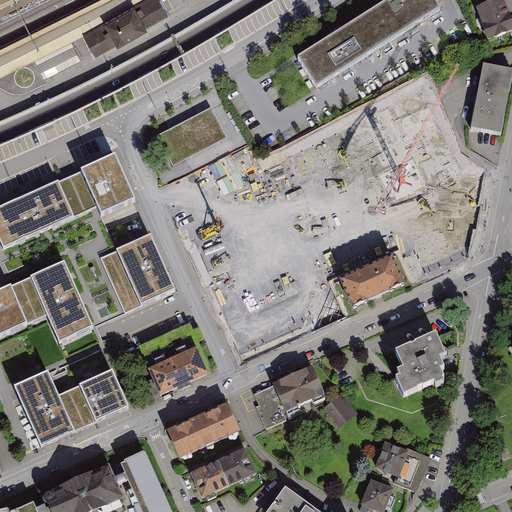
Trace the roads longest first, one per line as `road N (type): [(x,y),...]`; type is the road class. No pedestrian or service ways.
road 1 (motorway): [(0,170),(129,110),(314,0)]
road 2 (motorway): [(268,0),(117,88),(0,141)]
road 3 (residential): [(233,387),(114,120)]
road 4 (residential): [(233,387),(491,267)]
road 5 (residential): [(217,0),(71,80),(0,106)]
road 6 (tertiary): [(114,120),(320,0)]
road 7 (residential): [(491,267),(448,500)]
road 8 (residential): [(0,490),(149,422)]
road 9 (tertiary): [(0,170),(114,120)]
